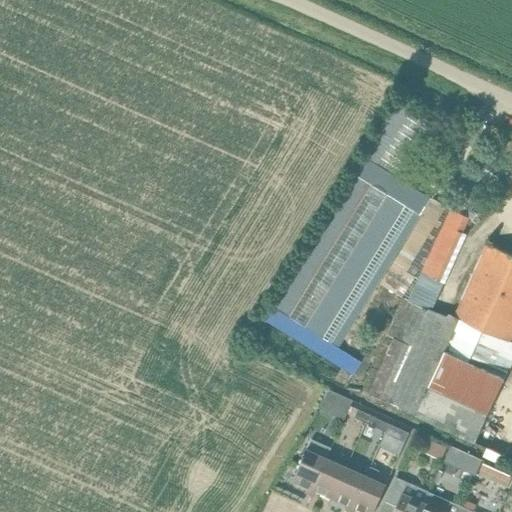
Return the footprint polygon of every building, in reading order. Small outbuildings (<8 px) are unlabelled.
[(385,216),(401,225),(419,196),(402,186),(385,216)] [(402,297),(415,277),(406,271),(446,207),(432,198),(380,284),(402,297)] [(331,225),(306,272),(305,272),(292,296),(311,306),(359,212),(349,206),(337,229),(331,225)] [(443,224),(462,233),(469,218),(450,210),(443,224)] [(359,367),(350,387),(474,444),(494,400),(511,361),(511,341),(511,342),(511,339),(511,255),(488,244),(480,262),(466,293),(441,282),(440,282),(421,273),(407,301),(402,299),(386,333),(389,334),(386,342),(379,339),(365,370),(359,367)] [(348,268),(320,326),(338,335),(367,276),(348,268)] [(330,390),(319,409),(344,420),(353,400),(347,398),(333,391),(330,390)] [(366,423),(370,415),(358,410),(355,418),(366,423)] [(386,432),(389,424),(370,415),(366,423),(386,432)] [(406,442),(410,433),(389,424),(386,432),(385,433),(406,442)] [(313,489),(327,458),(332,447),(312,438),(307,449),(301,462),(293,480),(313,489)] [(333,498),(347,467),(327,458),(313,489),(333,498)] [(509,484),(511,476),(511,475),(483,463),(480,471),(509,484)] [(352,507),(366,476),(347,467),(333,498),(352,507)] [(363,511),(373,511),(380,498),(386,485),(375,480),(379,471),(370,467),(366,476),(352,507),(363,511)] [(420,511),(424,503),(429,492),(396,477),(394,483),(386,501),(397,506),(393,511),(420,511)] [(459,511),(462,506),(429,492),(424,503),(420,511),(459,511)] [(473,511),(476,504),(465,500),(462,506),(459,511),(473,511)]
